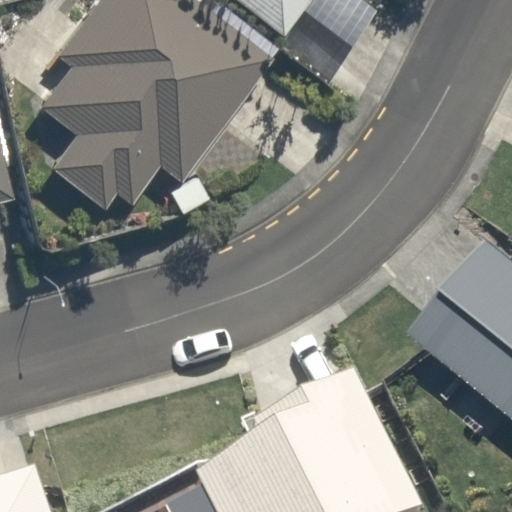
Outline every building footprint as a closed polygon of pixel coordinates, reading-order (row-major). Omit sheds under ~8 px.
[(269,53),(201,0),(85,0),(49,47),(64,58),(34,98),(70,126),(46,158),(98,200),(110,185),(124,195),(153,157),(177,174),(269,53)] [(240,0),(276,27),(297,0),(240,0)] [(0,197),(13,195),(0,138),(0,197)] [(511,250),(508,247),(429,340),(511,411),(511,250)] [(419,511),(427,508),(364,380),(264,432),(272,449),(205,484),(211,495),(180,511),(419,511)] [(0,511),(56,511),(47,481),(0,495),(0,511)]
